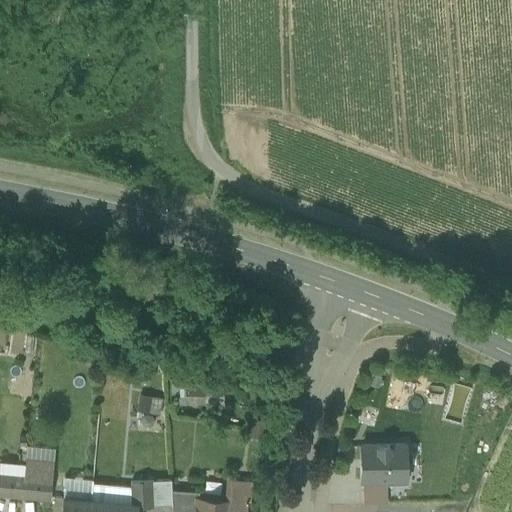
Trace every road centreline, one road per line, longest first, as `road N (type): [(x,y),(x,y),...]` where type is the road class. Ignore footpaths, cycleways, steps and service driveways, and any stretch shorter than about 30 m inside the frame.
road 1 (unclassified): [(511,288),(220,175),(194,132),(184,0)]
road 2 (tertiary): [(351,288),(203,239),(0,194)]
road 3 (residential): [(299,511),(326,356),(351,288)]
road 4 (tertiary): [(511,356),(351,288)]
